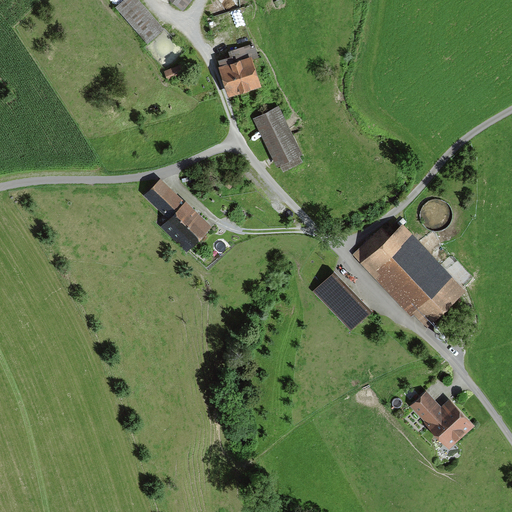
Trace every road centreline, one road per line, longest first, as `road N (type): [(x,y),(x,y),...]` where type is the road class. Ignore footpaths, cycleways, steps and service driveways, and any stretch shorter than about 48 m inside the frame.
road 1 (residential): [(511,442),(461,374),(235,139)]
road 2 (track): [(152,0),(218,71),(235,139)]
